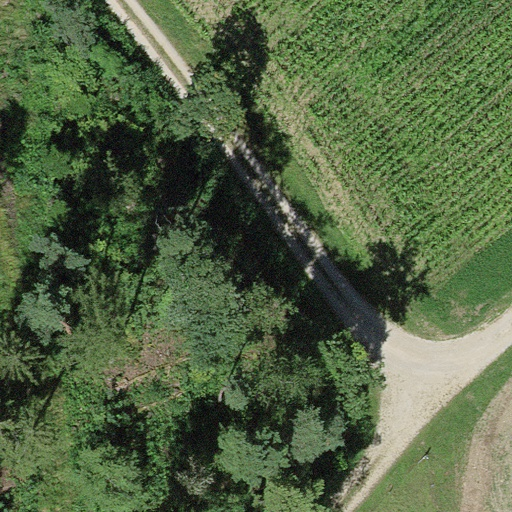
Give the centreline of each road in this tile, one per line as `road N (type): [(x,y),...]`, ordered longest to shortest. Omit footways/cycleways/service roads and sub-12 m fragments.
road 1 (track): [(102,0),(368,350),(426,368),(511,328)]
road 2 (track): [(304,511),(426,368)]
